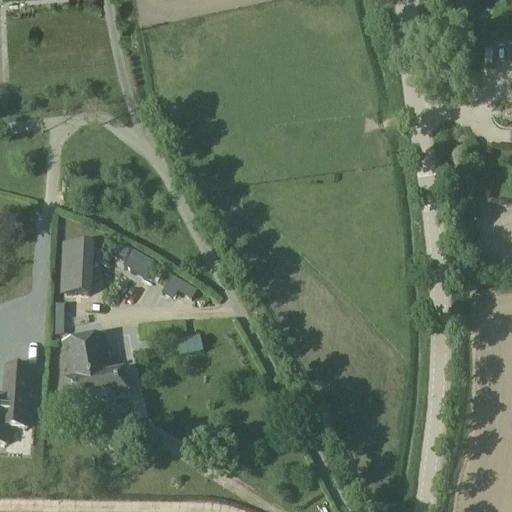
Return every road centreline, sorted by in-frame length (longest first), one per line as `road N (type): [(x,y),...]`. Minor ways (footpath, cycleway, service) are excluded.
road 1 (residential): [(0,130),(101,117),(156,160),(345,511)]
road 2 (unclassified): [(427,511),(437,283),(407,58),(408,0)]
